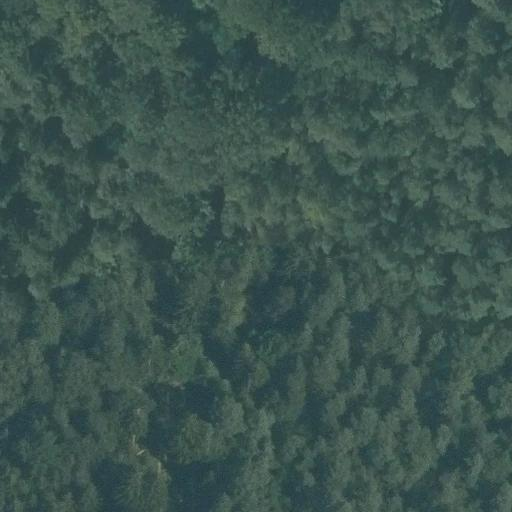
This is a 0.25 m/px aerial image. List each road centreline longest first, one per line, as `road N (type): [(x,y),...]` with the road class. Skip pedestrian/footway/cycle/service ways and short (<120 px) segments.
road 1 (track): [(190,511),(194,355),(215,158),(231,111),(292,0)]
road 2 (track): [(254,0),(231,34),(199,115),(177,199),(158,511)]
